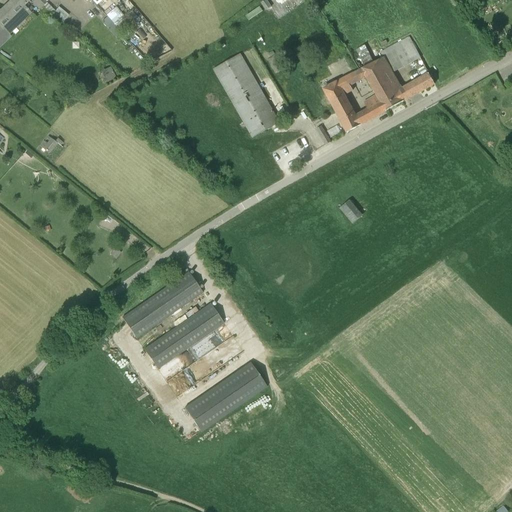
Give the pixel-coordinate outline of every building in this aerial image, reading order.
[(0,0),(0,27),(8,35),(31,13),(30,12),(33,8),(27,2),(28,1),(27,0),(0,0)] [(42,7),(34,0),(32,3),(40,10),(42,7)] [(33,0),(34,0),(42,7),(51,15),(55,11),(46,3),(43,0),(33,0)] [(266,0),(264,0),(260,3),(265,11),(271,7),(266,0)] [(122,34),(107,17),(102,21),(117,39),(122,34)] [(0,46),(10,37),(8,35),(0,27),(0,46)] [(352,52),(361,71),(362,70),(387,111),(435,85),(429,73),(425,65),(418,69),(422,77),(401,89),(392,73),(420,58),(409,36),(380,52),(383,59),(375,63),(364,45),(352,52)] [(214,70),(253,138),(279,122),(240,54),(214,70)] [(116,77),(110,67),(100,72),(106,83),(116,77)] [(362,70),(361,71),(323,90),(346,133),(387,111),(362,70)] [(331,142),(329,139),(321,126),(316,129),(326,145),(331,142)] [(57,143),(51,138),(47,143),(43,141),(39,146),(49,154),(57,143)] [(56,180),(51,182),(54,190),(59,187),(56,180)] [(340,205),(353,222),(364,213),(351,197),(340,205)] [(110,223),(113,219),(106,214),(103,217),(110,223)] [(120,252),(114,247),(109,254),(114,259),(120,252)] [(122,318),(126,323),(136,339),(203,293),(188,272),(122,318)] [(211,304),(144,350),(157,369),(224,323),(211,304)] [(188,317),(198,310),(195,306),(185,313),(188,317)] [(234,337),(184,368),(193,383),(244,352),(234,337)] [(184,408),(201,433),(267,387),(250,363),(184,408)]
